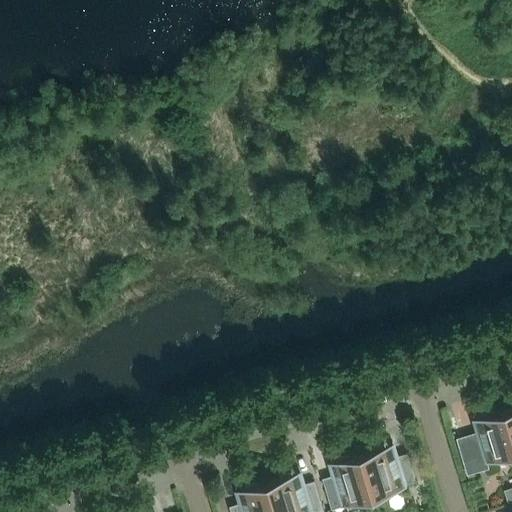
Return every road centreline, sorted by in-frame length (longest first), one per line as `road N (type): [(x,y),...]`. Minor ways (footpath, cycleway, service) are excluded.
road 1 (residential): [(184,450),(418,381)]
road 2 (residential): [(0,505),(184,450)]
road 3 (residential): [(458,511),(418,381)]
